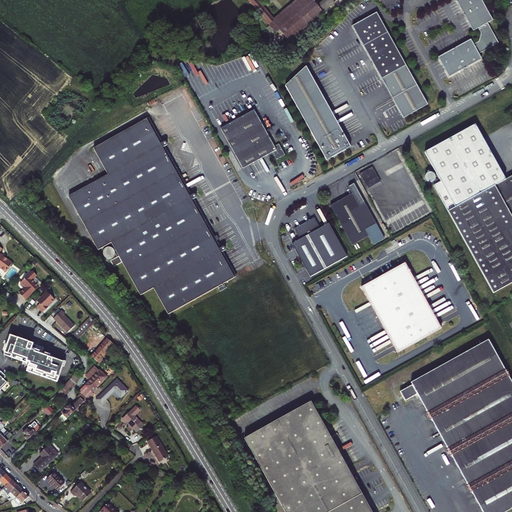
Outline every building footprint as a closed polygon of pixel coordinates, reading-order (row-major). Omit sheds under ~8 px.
[(249,0),(277,33),(280,30),(290,41),(335,2),(333,0),(249,0)] [(472,47),(469,43),(437,61),(448,81),(450,79),(480,62),(478,57),(497,46),(486,26),(491,24),(477,0),(452,0),(472,35),(477,31),(480,37),(478,44),(472,47)] [(352,26),(381,79),(403,119),(427,106),(376,13),(352,26)] [(285,86),(326,161),(350,148),(305,68),(285,86)] [(274,146),(254,110),(220,129),(242,169),(273,152),(276,159),(285,155),(279,144),(274,146)] [(237,276),(235,272),(233,274),(221,252),(223,251),(224,250),(224,248),(223,247),(221,246),(220,247),(218,248),(207,227),(209,226),(205,220),(203,221),(191,200),(193,199),(194,197),(194,195),(192,194),(191,195),(189,196),(177,175),(179,173),(175,167),(173,168),(161,147),(163,146),(164,145),(164,143),(162,142),(161,142),(158,143),(146,122),(149,121),(147,117),(92,149),(107,175),(68,197),(99,250),(111,243),(119,256),(117,257),(115,254),(115,252),(114,249),(113,248),(109,247),(107,248),(104,250),(104,253),(105,256),(107,258),(109,258),(114,267),(122,262),(141,295),(154,288),(169,314),(237,276)] [(161,142),(149,121),(146,122),(158,143),(161,142)] [(474,124),(424,152),(440,181),(438,182),(437,179),(434,178),(434,179),(434,180),(433,180),(433,181),(434,184),(433,185),(493,292),(511,281),(511,174),(505,179),(474,124)] [(175,167),(163,146),(161,147),(173,168),(175,167)] [(370,167),(359,173),(367,187),(378,181),(370,167)] [(434,176),(433,174),(433,173),(431,172),(429,172),(427,172),(424,175),(424,178),(425,180),(427,182),(430,182),(433,181),(433,180),(434,180),(434,179),(434,178),(434,176)] [(191,195),(179,173),(177,175),(189,196),(191,195)] [(354,184),(348,187),(352,194),(330,205),(352,245),(368,236),(365,230),(376,224),(354,184)] [(205,220),(193,199),(191,200),(203,221),(205,220)] [(311,277),(347,256),(329,223),(320,228),(314,218),(294,229),(300,239),(292,244),(311,277)] [(383,237),(376,224),(365,230),(368,236),(372,243),(383,237)] [(220,247),(209,226),(207,227),(218,248),(220,247)] [(0,251),(2,249),(0,247),(0,267),(6,272),(12,263),(0,253),(0,251)] [(235,272),(223,251),(221,252),(233,274),(235,272)] [(372,278),(369,281),(366,285),(361,287),(398,352),(442,328),(405,262),(373,280),(372,278)] [(16,296),(22,303),(36,290),(29,283),(34,279),(30,274),(17,286),(17,288),(19,290),(21,290),(21,289),(23,290),(16,296)] [(37,307),(34,310),(39,316),(45,310),(44,309),(52,303),(44,295),(38,300),(37,299),(33,303),(37,307)] [(66,332),(74,325),(64,314),(65,313),(62,310),(53,318),(66,332)] [(73,334),(79,339),(96,323),(91,317),(73,334)] [(74,325),(66,332),(67,333),(74,326),(74,325)] [(27,371),(57,381),(64,363),(52,359),(53,357),(42,353),(44,348),(30,343),(30,342),(11,336),(12,335),(9,334),(3,350),(6,351),(4,354),(26,362),(25,365),(29,366),(27,371)] [(99,363),(114,346),(113,345),(107,339),(92,357),(99,363)] [(483,511),(505,511),(511,508),(511,381),(488,340),(411,383),(412,385),(400,392),(405,401),(413,396),(417,394),(418,396),(483,511)] [(90,381),(78,392),(80,394),(87,400),(92,394),(93,393),(92,392),(106,378),(94,367),(85,376),(90,381)] [(79,378),(75,374),(59,391),(58,392),(63,396),(78,381),(79,378)] [(128,391),(117,379),(102,393),(96,399),(101,404),(107,398),(106,398),(114,390),(121,397),(125,394),(126,393),(128,391)] [(87,400),(80,394),(77,396),(79,398),(84,402),(87,400)] [(60,413),(66,419),(75,411),(84,402),(79,398),(71,406),(70,404),(60,413)] [(311,401),(245,438),(286,511),(372,511),(353,476),(311,401)] [(41,408),(50,417),(55,412),(47,403),(41,408)] [(127,421),(133,428),(140,422),(134,416),(140,410),(136,406),(123,419),(126,422),(127,421)] [(24,437),(27,440),(34,433),(40,427),(37,425),(30,431),(27,428),(23,432),(26,435),(24,437)] [(0,448),(0,449),(13,436),(10,432),(9,433),(4,428),(0,431),(0,448)] [(156,437),(147,442),(159,462),(168,456),(156,437)] [(106,442),(101,447),(105,451),(110,446),(106,442)] [(57,456),(48,446),(39,454),(42,457),(33,465),(40,472),(57,456)] [(81,475),(84,478),(90,472),(87,469),(81,475)] [(57,489),(64,483),(54,472),(47,479),(57,489)] [(0,481),(4,486),(11,479),(6,474),(0,479),(0,481)] [(2,489),(8,494),(17,485),(11,479),(4,486),(2,489)] [(76,494),(83,501),(86,497),(87,498),(88,497),(87,496),(91,493),(80,482),(71,492),(74,496),(76,494)] [(14,500),(23,491),(17,485),(8,494),(11,497),(8,499),(9,502),(14,500)] [(23,504),(33,501),(23,491),(14,500),(9,502),(4,504),(6,507),(16,503),(19,506),(22,503),(23,504)] [(117,511),(108,503),(100,511),(101,511),(117,511)]
